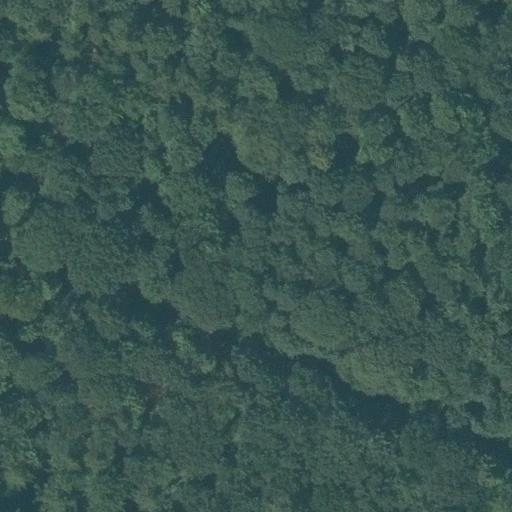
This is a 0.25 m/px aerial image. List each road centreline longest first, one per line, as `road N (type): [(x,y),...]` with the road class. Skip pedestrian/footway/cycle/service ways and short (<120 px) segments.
road 1 (track): [(511,429),(7,228)]
road 2 (track): [(7,228),(98,0)]
